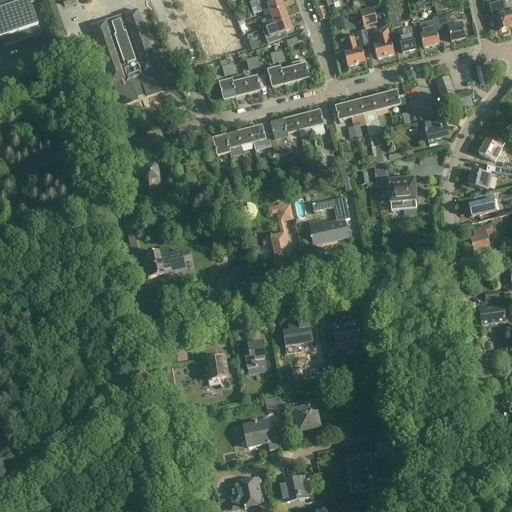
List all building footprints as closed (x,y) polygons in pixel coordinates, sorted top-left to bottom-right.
[(0,0),(0,39),(3,38),(5,47),(41,35),(38,26),(30,4),(34,3),(32,0),(0,0)] [(284,10),(280,0),(272,3),(271,0),(261,0),(250,4),(252,11),(257,9),(258,14),(262,12),(264,17),(269,16),(270,16),(284,10)] [(504,2),(490,6),(492,18),(495,17),(499,33),(511,30),(505,5),(504,2)] [(326,19),(323,9),(317,12),(320,21),(326,19)] [(372,9),(359,13),(363,28),(376,24),(372,9)] [(195,28),(212,21),(207,10),(191,17),(195,28)] [(266,20),(261,22),(264,30),(269,28),(288,21),(284,10),(270,16),(272,20),(266,22),(266,20)] [(105,24),(91,28),(111,84),(114,93),(113,93),(118,107),(119,107),(135,101),(136,102),(136,101),(136,100),(146,96),(146,98),(147,98),(147,97),(163,91),(164,92),(160,78),(159,78),(156,69),(157,69),(137,13),(124,17),(125,20),(106,27),(105,24)] [(395,14),(389,16),(393,30),(400,29),(398,22),(397,22),(395,14)] [(449,16),(438,19),(440,30),(448,28),(451,43),(465,40),(462,28),(462,24),(451,26),(449,16)] [(343,17),(332,20),(334,28),(345,25),(343,17)] [(242,18),(237,20),(240,27),(245,25),(242,18)] [(432,22),(419,25),(420,31),(422,37),(421,37),(420,37),(423,50),(439,46),(436,33),(435,33),(435,31),(440,30),(438,19),(432,20),(432,22)] [(199,38),(216,31),(212,21),(195,28),(199,38)] [(264,30),(263,30),(265,35),(268,45),(280,41),(278,36),(286,33),(292,31),(288,21),(269,28),(264,30)] [(398,32),(397,32),(400,42),(398,42),(401,55),(416,52),(413,38),(411,29),(398,32)] [(377,46),(373,47),(377,61),(394,57),(391,43),(388,30),(374,33),(377,46)] [(57,40),(53,41),(55,47),(63,45),(61,39),(67,37),(65,31),(60,33),(56,35),(57,40)] [(216,31),(199,38),(204,48),(220,41),(216,31)] [(364,32),(356,34),(358,40),(366,38),(364,32)] [(252,51),(261,48),(259,41),(263,40),(260,33),(247,38),(252,51)] [(298,45),(296,39),(286,42),(288,49),(298,45)] [(353,39),(345,41),(348,54),(344,55),(347,69),(365,64),(361,51),(361,50),(360,50),(356,51),(353,39)] [(208,58),(224,51),(220,41),(204,48),(208,58)] [(282,52),(276,54),(279,64),(284,62),(282,52)] [(276,54),(270,56),(273,65),(279,64),(276,54)] [(252,60),(246,61),(249,71),(254,70),(252,60)] [(297,84),(309,81),(305,66),(306,66),(304,62),(292,65),(293,69),(297,84)] [(230,76),(236,75),(234,65),(227,67),(230,76)] [(280,69),(267,73),(270,81),(272,90),(284,87),(280,73),(280,69)] [(293,69),(280,73),(284,87),(297,84),(293,69)] [(439,99),(442,113),(471,106),(468,92),(454,96),(448,78),(435,83),(440,99),(439,99)] [(244,82),(248,97),(260,93),(257,79),(244,82)] [(236,100),(232,86),(231,83),(231,82),(219,86),(223,103),(236,100)] [(232,86),(236,100),(248,97),(244,82),(232,86)] [(396,93),(384,96),(387,111),(400,108),(405,106),(403,96),(397,98),(396,93)] [(384,96),(371,99),(375,114),(376,114),(387,111),(384,96)] [(363,117),(366,128),(373,127),(375,133),(380,132),(377,122),(375,114),(371,99),(359,103),(363,117)] [(351,120),(363,117),(359,103),(347,106),(351,120)] [(347,106),(335,109),(338,123),(351,120),(347,106)] [(319,113),(307,116),(311,131),(313,138),(325,135),(323,127),(319,113)] [(407,114),(401,116),(403,126),(407,125),(409,124),(407,114)] [(299,134),(311,131),(307,116),(295,119),(299,134)] [(295,119),(283,122),(287,137),(299,134),(295,119)] [(383,120),(377,122),(380,132),(386,130),(383,120)] [(283,149),(289,148),(288,145),(283,122),(270,125),(274,138),(270,139),(273,152),(283,149)] [(423,123),(408,127),(409,132),(424,129),(425,135),(426,135),(429,147),(437,145),(436,141),(448,139),(448,138),(444,123),(437,125),(436,122),(426,125),(424,125),(423,123)] [(359,126),(354,128),(356,138),(362,136),(360,128),(359,126)] [(261,128),(249,131),(253,146),(255,153),(271,148),(267,134),(263,135),(261,128)] [(354,128),(348,129),(350,139),(356,138),(354,128)] [(249,131),(237,134),(241,149),(253,146),(249,131)] [(237,134),(224,137),(228,152),(234,151),(241,149),(237,134)] [(224,137),(212,141),(213,145),(216,155),(217,159),(229,155),(228,152),(224,137)] [(315,149),(322,147),(319,137),(313,139),(315,149)] [(481,149),(478,153),(480,155),(479,156),(491,162),(494,164),(502,150),(504,145),(499,141),(497,144),(494,142),(493,145),(492,145),(487,142),(483,149),(481,149)] [(289,148),(291,155),(297,153),(295,143),(288,145),(289,148)] [(371,148),(375,165),(387,162),(382,145),(371,148)] [(404,152),(388,156),(389,162),(405,158),(404,152)] [(364,158),(366,165),(374,163),(372,156),(364,158)] [(236,159),(230,160),(233,170),(239,168),(236,159)] [(386,163),(373,166),(374,179),(375,179),(376,190),(380,189),(381,200),(389,199),(389,205),(390,205),(390,213),(403,212),(416,211),(415,203),(415,194),(414,188),(414,181),(387,183),(387,178),(386,163)] [(318,172),(312,173),(313,179),(332,174),(330,168),(321,171),(320,166),(316,167),(318,172)] [(469,177),(466,186),(468,186),(468,187),(481,190),(487,192),(491,177),(490,177),(491,173),(494,174),(495,169),(493,169),(486,167),(487,167),(485,176),(476,173),(472,172),(470,177),(469,177)] [(494,174),(511,177),(511,170),(506,170),(495,168),(495,169),(494,174)] [(235,179),(232,169),(226,170),(229,181),(235,179)] [(349,173),(342,174),(346,194),(353,192),(349,173)] [(368,186),(366,173),(358,175),(360,187),(368,186)] [(148,193),(157,191),(160,187),(158,178),(154,175),(145,177),(142,182),(144,190),(148,193)] [(258,181),(251,183),(253,192),(261,190),(258,181)] [(475,206),(468,207),(471,219),(496,213),(493,201),(492,195),(480,198),(473,199),(475,206)] [(335,209),(338,223),(327,226),(326,222),(308,225),(312,243),(337,238),(338,242),(348,240),(344,222),(349,221),(345,199),(312,206),(313,214),(335,209)] [(279,206),(269,208),(270,215),(278,213),(280,223),(279,223),(282,236),(275,238),(275,236),(266,238),(264,239),(263,240),(262,242),(262,243),(262,244),(262,245),(263,246),(265,248),(267,249),(269,249),(272,248),(274,257),(271,257),(273,264),(274,266),(275,267),(277,268),(279,268),(284,267),(283,261),(290,260),(287,250),(288,250),(289,249),(289,248),(289,247),(287,235),(286,235),(284,223),(294,220),(290,206),(280,208),(279,206)] [(470,242),(469,244),(470,247),(472,248),(473,252),(474,255),(482,253),(489,251),(493,249),(491,242),(487,243),(486,241),(485,236),(490,235),(488,227),(472,232),(474,239),(470,240),(470,242)] [(133,233),(127,235),(130,251),(137,250),(133,233)] [(414,243),(415,253),(424,252),(423,242),(414,243)] [(144,262),(143,262),(145,270),(147,280),(186,272),(184,263),(191,261),(189,252),(182,253),(168,257),(167,250),(158,252),(158,254),(147,256),(148,261),(144,262)] [(499,291),(485,293),(486,304),(500,302),(499,291)] [(503,308),(479,312),(481,327),(487,326),(489,334),(506,332),(504,323),(505,323),(503,308)] [(360,345),(358,333),(355,317),(341,319),(341,317),(331,319),(334,337),(336,349),(360,345)] [(289,335),(283,336),(285,349),(302,347),(302,346),(301,343),(312,341),(309,326),(299,327),(299,325),(287,326),(289,335)] [(247,348),(243,348),(247,371),(248,371),(255,369),(256,375),(267,374),(266,370),(271,369),(269,362),(265,363),(265,362),(262,343),(247,346),(247,348)] [(228,380),(224,359),(204,362),(208,384),(228,380)] [(317,371),(318,379),(326,378),(324,365),(317,366),(317,371)] [(490,368),(480,369),(482,379),(492,378),(490,368)] [(283,409),(281,397),(264,401),(266,413),(283,409)] [(293,411),(298,434),(320,429),(317,414),(315,408),(328,406),(326,398),(292,405),(293,411)] [(266,422),(242,427),(243,428),(237,429),(239,439),(244,437),(247,450),(268,446),(269,452),(278,450),(274,432),(268,433),(266,422)] [(365,486),(363,478),(377,475),(378,480),(387,478),(384,463),(376,465),(375,458),(348,463),(354,488),(365,486)] [(277,487),(281,506),(308,500),(304,478),(284,482),(285,485),(277,487)] [(256,481),(229,486),(231,498),(228,499),(231,511),(243,508),(244,510),(246,510),(245,508),(254,506),(254,507),(257,507),(257,506),(261,505),(256,481)]
